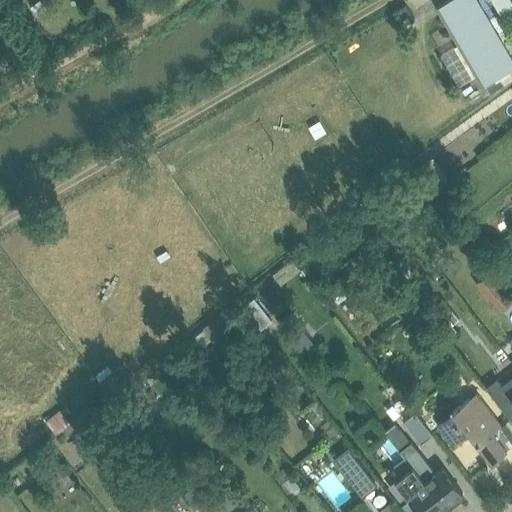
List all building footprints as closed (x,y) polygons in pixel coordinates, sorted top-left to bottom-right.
[(511,58),(477,0),(448,0),(435,8),(481,87),(511,68),(511,58)] [(491,0),(501,16),(511,9),(511,3),(510,0),(491,0)] [(456,94),(474,86),(455,45),(437,54),(456,94)] [(307,125),(313,137),(324,131),(318,119),(307,125)] [(433,156),(415,170),(431,193),(450,179),(433,156)] [(292,259),(272,274),(280,285),(300,270),(292,259)] [(511,294),(485,268),(472,282),(499,308),(511,294)] [(404,284),(394,292),(400,299),(396,303),(421,335),(435,323),(404,284)] [(254,296),(242,305),(261,329),(272,320),(254,296)] [(442,298),(427,310),(437,322),(452,311),(442,298)] [(196,336),(203,345),(238,321),(230,309),(203,328),(205,330),(196,336)] [(303,331),(289,343),(299,356),(314,345),(303,331)] [(108,365),(95,376),(99,381),(98,381),(108,393),(121,382),(108,365)] [(511,376),(502,384),(497,379),(486,387),(509,418),(511,421),(511,376)] [(492,432),(501,426),(475,393),(436,423),(452,444),(466,433),(478,448),(490,464),(491,465),(492,465),(493,465),(494,464),(495,463),(495,462),(495,461),(494,461),(507,451),(492,432)] [(59,410),(45,421),(56,434),(70,423),(59,410)] [(404,422),(401,424),(406,430),(409,428),(420,443),(433,435),(415,412),(403,421),(404,422)] [(511,421),(509,418),(501,426),(492,432),(507,451),(511,446),(511,421)] [(404,455),(445,508),(451,503),(453,505),(463,497),(461,495),(463,494),(442,468),(436,473),(411,441),(410,442),(395,423),(385,431),(404,455)] [(329,458),(358,493),(375,479),(345,444),(329,458)] [(438,511),(445,508),(404,455),(393,464),(401,475),(395,481),(409,499),(399,507),(403,511),(438,511)] [(228,511),(219,501),(202,478),(184,493),(198,511),(228,511)] [(234,489),(219,501),(228,511),(259,511),(252,502),(248,506),(234,489)] [(398,511),(390,501),(376,511),(398,511)]
